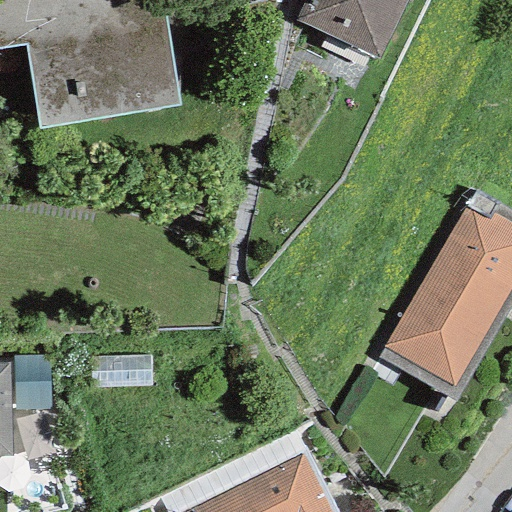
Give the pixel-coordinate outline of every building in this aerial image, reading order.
[(0,0),(0,46),(25,43),(36,128),(178,108),(163,0),(0,0)] [(379,59),(406,0),(305,0),(295,21),(379,59)] [(454,402),(511,303),(511,211),(476,190),(377,356),(454,402)] [(48,409),(47,356),(12,357),(14,410),(48,409)] [(0,456),(11,457),(8,364),(0,364),(0,456)] [(163,511),(170,511),(304,447),(296,432),(157,499),(163,511)] [(337,511),(304,447),(170,511),(337,511)]
